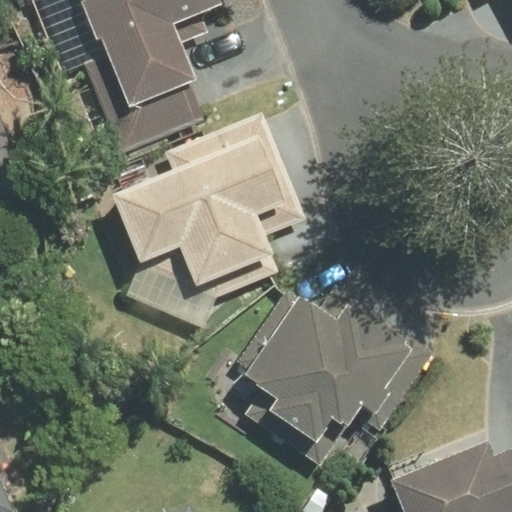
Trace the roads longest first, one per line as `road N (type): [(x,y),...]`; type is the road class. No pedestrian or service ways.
road 1 (residential): [(378,239),(301,0)]
road 2 (residential): [(301,0),(414,56),(511,81)]
road 3 (residential): [(511,266),(465,279),(427,272),(378,239)]
